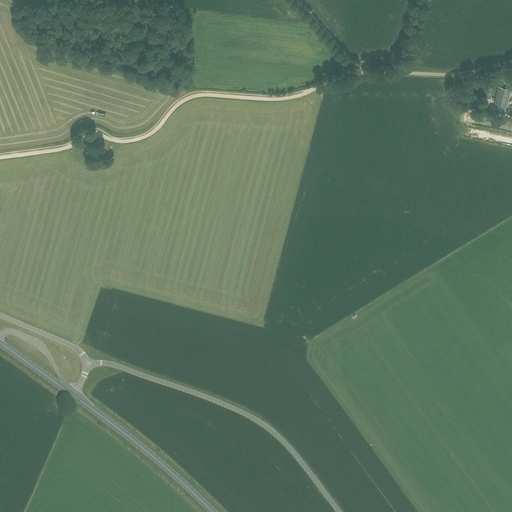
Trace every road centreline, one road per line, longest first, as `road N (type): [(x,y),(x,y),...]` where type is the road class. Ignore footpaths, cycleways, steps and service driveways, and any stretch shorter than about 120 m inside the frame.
road 1 (track): [(309,91),(280,99),(197,96),(132,141),(92,135),(0,158)]
road 2 (unclassified): [(337,511),(262,422),(110,363),(88,362)]
road 3 (primary): [(212,511),(72,394)]
road 4 (unclassified): [(402,72),(359,69),(297,0)]
